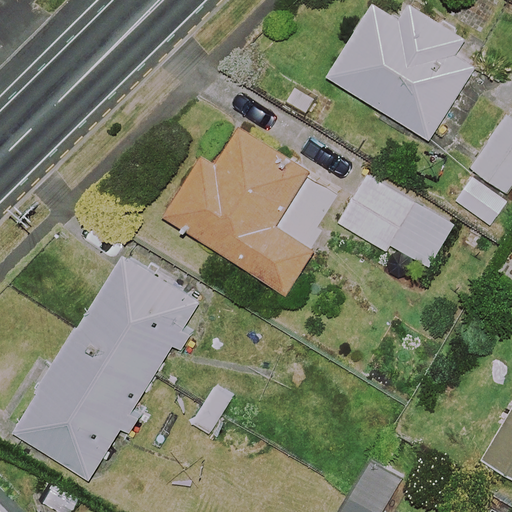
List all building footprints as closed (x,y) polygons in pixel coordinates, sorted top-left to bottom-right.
[(488,49),(413,3),(404,19),(378,3),(334,75),(435,136),(488,49)] [(511,115),(511,116),(477,165),(511,189),(511,115)] [(311,172),(243,129),(221,164),(208,156),(172,214),(293,291),(319,249),(279,223),(311,172)] [(343,222),(394,250),(434,273),(461,224),(421,201),(370,173),(343,222)] [(511,202),(469,176),(456,197),(498,223),(511,202)] [(207,300),(132,252),(21,427),(96,475),(207,300)] [(511,410),(485,458),(511,473),(511,410)] [(381,511),(382,511),(352,497),(343,511),(381,511)] [(0,511),(9,511),(0,502),(0,511)]
